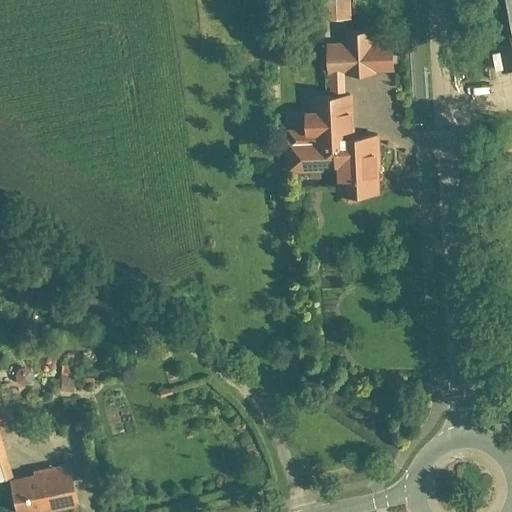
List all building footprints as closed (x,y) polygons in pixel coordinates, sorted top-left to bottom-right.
[(352,12),(342,11),(342,0),(325,0),(325,17),(352,18),(352,12)] [(404,67),(402,39),(383,40),(382,29),(351,31),(352,42),(335,43),(337,71),(353,70),(404,67)] [(353,70),(337,71),(339,92),(354,91),(353,70)] [(298,171),(347,168),(349,192),(392,189),(388,132),(364,134),(361,91),(354,91),(339,92),(318,93),(320,124),(295,126),(298,171)] [(1,409),(0,409),(0,479),(20,473),(1,409)] [(109,422),(112,445),(140,441),(136,418),(109,422)] [(77,466),(18,478),(25,511),(40,511),(84,503),(77,466)]
